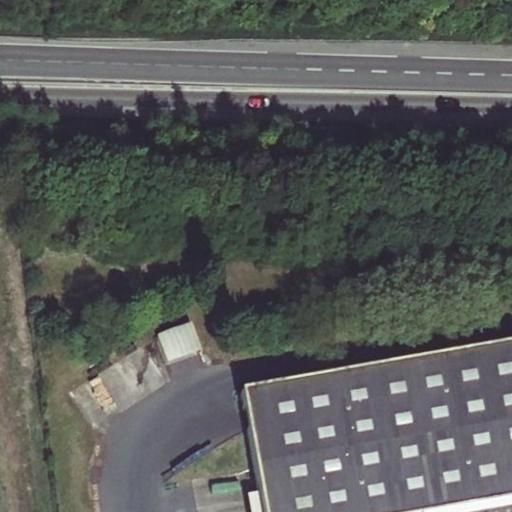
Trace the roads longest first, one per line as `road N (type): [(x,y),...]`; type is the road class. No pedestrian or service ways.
road 1 (motorway): [(511,79),(0,64)]
road 2 (motorway): [(0,96),(511,109)]
road 3 (unknown): [(176,511),(203,432),(229,408),(327,371),(511,332)]
